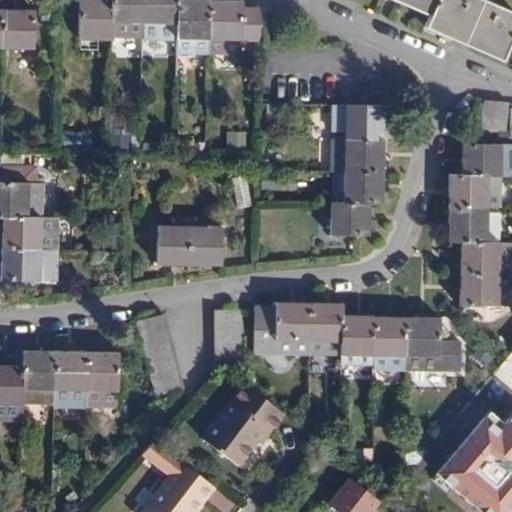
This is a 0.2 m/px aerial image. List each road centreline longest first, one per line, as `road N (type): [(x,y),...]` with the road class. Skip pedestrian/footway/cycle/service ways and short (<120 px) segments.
road 1 (residential): [(0,313),(368,269),(391,254),(400,236),(452,81)]
road 2 (residential): [(294,0),(433,63),(452,81)]
